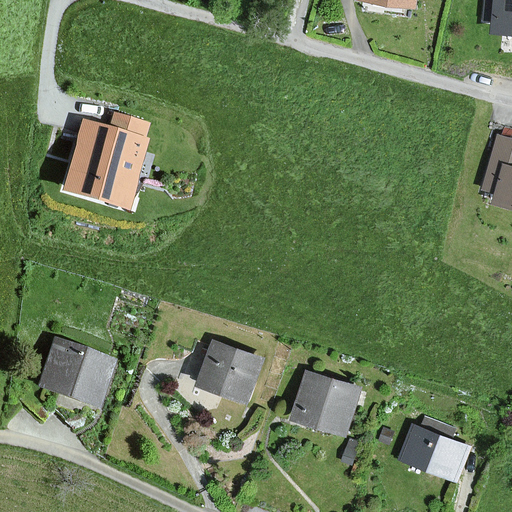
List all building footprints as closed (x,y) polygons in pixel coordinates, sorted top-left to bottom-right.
[(358,0),(414,8),(415,0),(358,0)] [(511,0),(495,0),(493,32),(511,33),(511,0)] [(113,130),(86,123),(68,189),(129,206),(148,139),(144,138),(148,124),(117,115),(113,130)] [(511,207),(511,140),(499,136),(484,189),(494,192),(498,193),(496,202),(511,207)] [(116,361),(55,341),(40,384),(101,405),(116,361)] [(262,360),(212,342),(197,383),(247,402),(262,360)] [(361,391),(307,374),(293,417),(347,434),(361,391)] [(470,449),(414,427),(401,459),(457,481),(470,449)]
